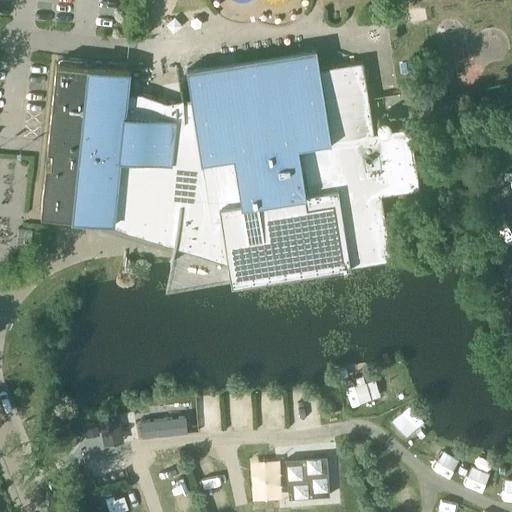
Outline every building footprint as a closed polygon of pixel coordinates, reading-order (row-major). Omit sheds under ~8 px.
[(362,61),(319,68),(316,50),(186,70),(190,99),(183,101),(183,100),(181,100),(181,101),(167,103),(142,93),(126,92),(113,217),(128,219),(127,232),(173,247),(169,263),(171,264),(175,247),(227,263),(221,220),(209,222),(206,201),(184,205),(180,177),(202,173),(200,159),(282,147),(363,134),(360,120),(371,118),(362,61)] [(45,164),(40,215),(71,218),(112,222),(113,217),(126,92),(128,71),(90,67),(56,63),(46,150),(51,151),(50,164),(45,164)] [(409,127),(373,132),(371,118),(360,120),(363,134),(282,147),(301,274),(391,260),(389,248),(381,195),(404,191),(402,179),(417,177),(416,169),(409,127)] [(231,285),(301,274),(282,147),(200,159),(202,173),(180,177),(184,205),(206,201),(209,222),(221,220),(227,263),(231,285)] [(404,191),(419,189),(417,177),(402,179),(404,191)] [(187,432),(185,416),(160,419),(139,421),(141,437),(161,435),(187,432)] [(118,417),(98,421),(103,442),(122,437),(118,417)] [(289,499),(329,496),(326,457),(286,460),(289,499)]
